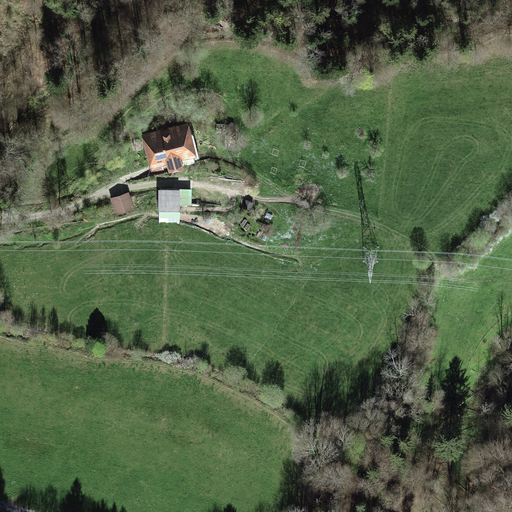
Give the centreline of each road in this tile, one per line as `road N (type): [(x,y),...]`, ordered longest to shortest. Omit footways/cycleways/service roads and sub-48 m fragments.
road 1 (track): [(0,220),(43,215),(120,188),(192,183),(365,220),(426,251),(437,265)]
road 2 (track): [(0,243),(149,218),(225,234),(288,260),(334,254),(371,227)]
